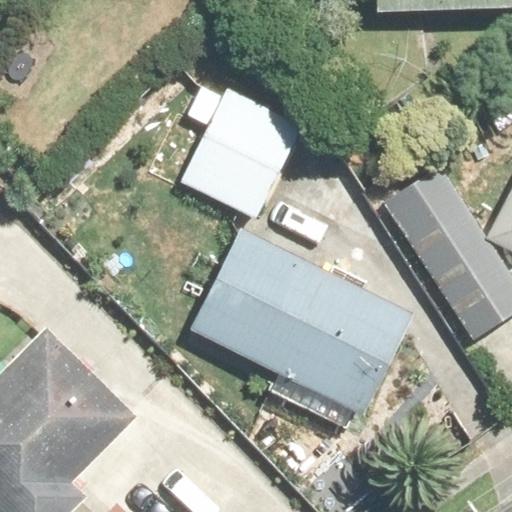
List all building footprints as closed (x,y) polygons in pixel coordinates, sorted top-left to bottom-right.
[(511,0),(390,0),(391,22),(511,19),(511,0)] [(321,127),(238,88),(190,189),(274,229),(321,127)] [(511,217),(498,246),(511,253),(511,217)] [(427,322),(247,239),(200,341),(380,423),(427,322)] [(147,421),(60,331),(0,388),(0,511),(87,511),(100,500),(83,483),(147,421)]
